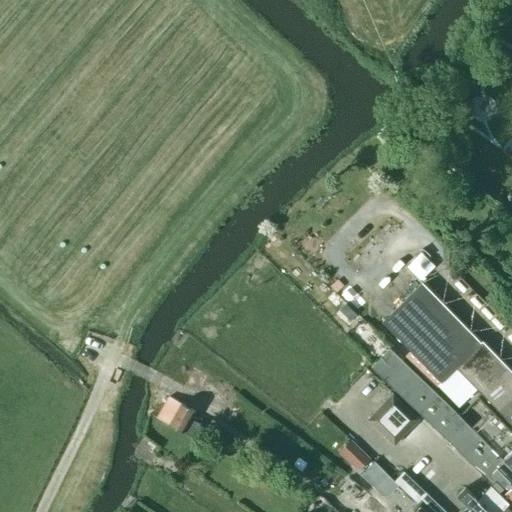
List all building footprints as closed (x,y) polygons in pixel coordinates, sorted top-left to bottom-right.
[(511,372),(481,341),(480,342),(422,282),(382,322),(410,350),(404,356),(435,387),(437,385),(458,406),(476,388),(504,416),(511,424),(511,372)] [(360,318),(351,309),(345,316),(354,324),(360,318)] [(511,469),(470,427),(453,409),(391,349),(372,367),(388,382),(476,467),(475,468),(488,481),(487,482),(490,485),(511,506),(511,469)] [(193,367),(177,392),(221,419),(233,399),(204,381),(207,375),(193,367)] [(157,416),(194,436),(201,423),(197,421),(201,413),(168,395),(157,416)] [(392,446),(417,421),(391,395),(367,420),(392,446)] [(511,431),(503,423),(489,409),(470,427),(511,469),(511,431)] [(369,458),(351,440),(338,453),(357,471),(369,458)] [(511,511),(511,506),(490,485),(477,498),(464,487),(456,495),(468,506),(462,511),(458,511),(457,511),(444,511),(402,472),(393,481),(373,462),(360,474),(381,495),(388,495),(398,486),(417,503),(420,500),(431,511),(511,511)] [(348,484),(343,489),(355,499),(361,491),(349,482),(348,484)] [(383,511),(384,511),(385,510),(370,497),(362,506),(368,511),(383,511)]
